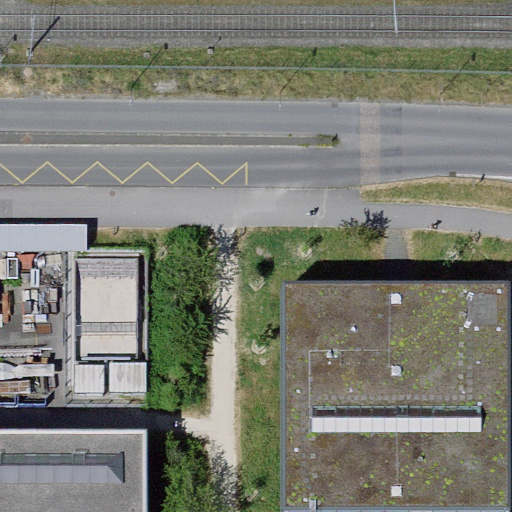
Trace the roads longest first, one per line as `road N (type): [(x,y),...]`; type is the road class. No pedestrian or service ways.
road 1 (tertiary): [(463,143),(380,117),(0,116)]
road 2 (tertiary): [(0,168),(358,167),(463,143)]
